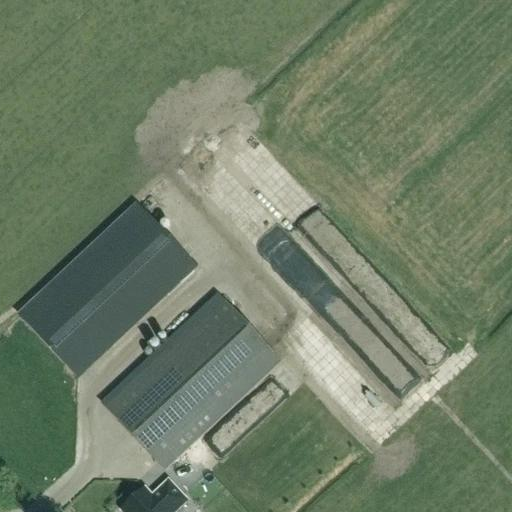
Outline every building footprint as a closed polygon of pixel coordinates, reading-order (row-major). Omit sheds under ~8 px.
[(172,177),(150,197),(165,213),(187,193),(172,177)] [(19,319),(77,380),(194,270),(137,208),(19,319)] [(217,298),(101,406),(164,473),(280,364),(217,298)] [(315,356),(346,327),(326,306),(295,335),(315,356)] [(280,401),(294,418),(359,363),(344,346),(280,401)] [(308,460),(388,386),(375,372),(295,446),(308,460)] [(168,483),(151,498),(144,491),(122,511),(177,511),(187,503),(168,483)]
